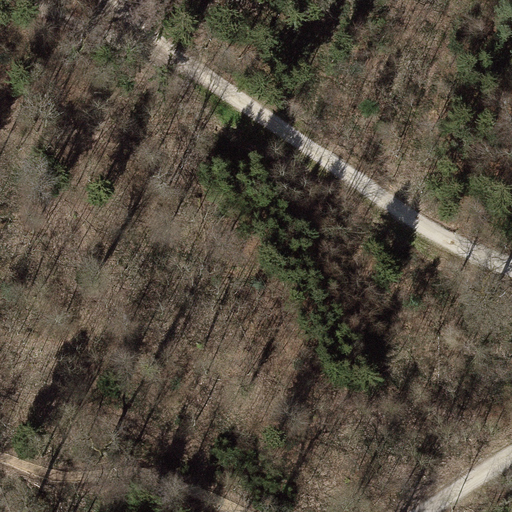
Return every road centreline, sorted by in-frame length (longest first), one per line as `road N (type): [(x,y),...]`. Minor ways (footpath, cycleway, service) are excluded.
road 1 (track): [(511,266),(399,211),(170,54),(113,0)]
road 2 (track): [(170,54),(26,0)]
